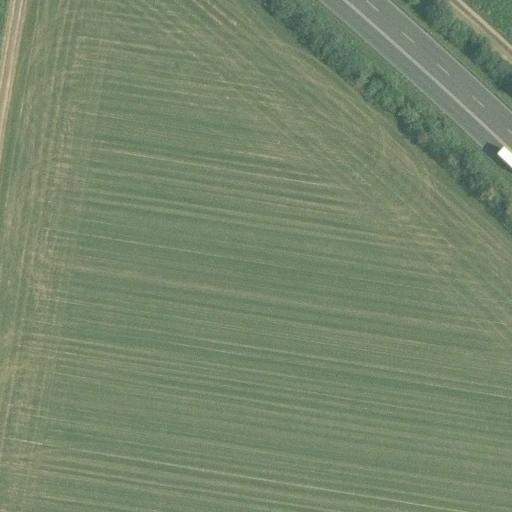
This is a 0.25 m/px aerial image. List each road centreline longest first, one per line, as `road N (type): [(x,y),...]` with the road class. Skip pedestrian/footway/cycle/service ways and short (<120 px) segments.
road 1 (trunk): [(351,0),(511,147)]
road 2 (track): [(0,127),(20,0)]
